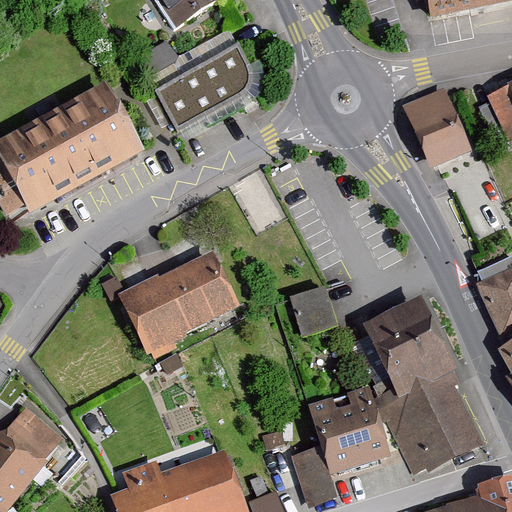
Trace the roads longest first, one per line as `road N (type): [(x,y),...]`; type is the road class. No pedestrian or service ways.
road 1 (secondary): [(365,129),(439,249),(511,417)]
road 2 (residential): [(313,115),(116,221),(54,287)]
road 3 (residential): [(511,471),(367,511)]
road 4 (residential): [(511,53),(377,83)]
